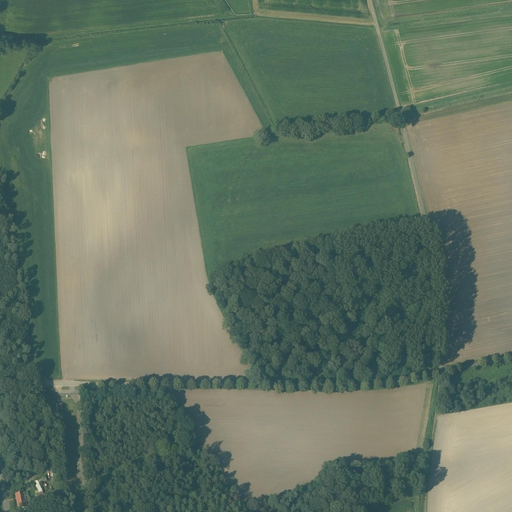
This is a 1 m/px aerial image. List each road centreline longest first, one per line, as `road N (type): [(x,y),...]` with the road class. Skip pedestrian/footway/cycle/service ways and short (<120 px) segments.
road 1 (unclassified): [(441,372),(370,384),(0,384)]
road 2 (unclassified): [(369,0),(438,265),(441,372)]
road 3 (track): [(425,511),(441,372)]
